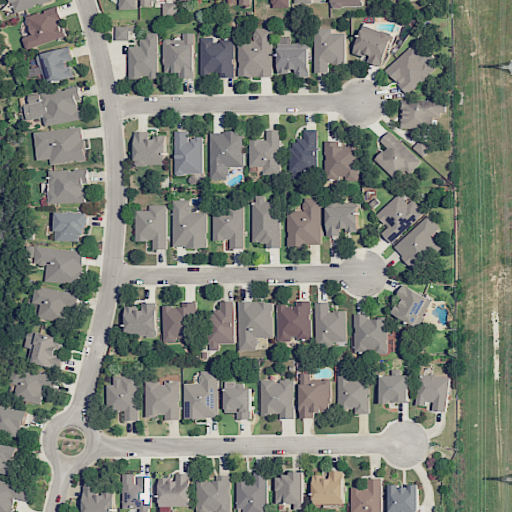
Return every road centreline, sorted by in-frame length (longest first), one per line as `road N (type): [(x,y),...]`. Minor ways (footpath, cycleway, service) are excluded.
road 1 (residential): [(76,420),(103,319),(115,211),(115,155),(82,0)]
road 2 (residential): [(93,447),(404,444)]
road 3 (residential): [(362,103),(107,106)]
road 4 (residential): [(364,274),(110,273)]
road 5 (residential): [(93,447),(90,430),(76,420),(59,422),(49,437),(51,454),(66,464),(83,461),(93,447)]
